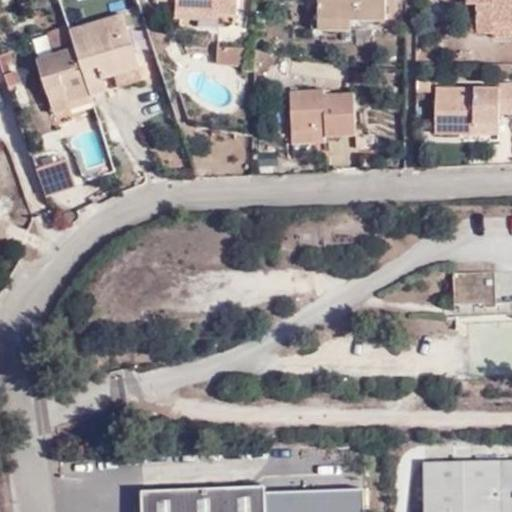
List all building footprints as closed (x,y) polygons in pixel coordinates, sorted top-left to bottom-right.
[(223,0),(178,0),(179,12),(223,13),(223,0)] [(237,14),(238,0),(223,0),(223,13),(237,14)] [(323,0),(323,20),(353,21),(390,21),(390,0),(323,0)] [(511,0),(506,0),(469,0),(470,4),(481,4),(481,34),(500,34),(500,25),(511,25),(511,0)] [(70,30),(75,47),(90,93),(107,88),(104,76),(115,72),(137,65),(122,14),(70,30)] [(353,30),(353,21),(323,20),(315,20),(315,29),(353,30)] [(75,47),(70,30),(68,22),(49,28),(56,52),(75,47)] [(217,60),(231,61),(231,44),(217,44),(217,60)] [(231,44),(231,61),(243,61),(243,44),(231,44)] [(90,93),(75,47),(56,52),(36,59),(54,111),(67,108),(64,101),(90,93)] [(253,49),(253,71),(263,70),(274,60),(275,53),(253,49)] [(141,79),(137,65),(115,72),(119,85),(141,79)] [(17,68),(5,72),(9,82),(20,78),(17,68)] [(472,123),(505,123),(505,114),(511,113),(511,83),(503,83),(503,88),(440,88),(439,132),(471,132),(472,123)] [(324,90),(294,91),(295,130),(325,129),(325,137),(356,136),(354,93),(324,94),(324,90)] [(92,100),(90,93),(64,101),(67,108),(92,100)] [(505,131),(505,123),(472,123),(471,132),(505,131)] [(325,129),(295,130),(295,144),(325,143),(325,137),(325,129)] [(65,158),(35,166),(41,188),(45,196),(73,185),(65,158)] [(511,273),(456,275),(458,321),(487,320),(488,315),(511,314),(511,273)] [(511,511),(511,462),(425,464),(425,511),(511,511)] [(261,511),(260,489),(138,494),(138,511),(261,511)]
